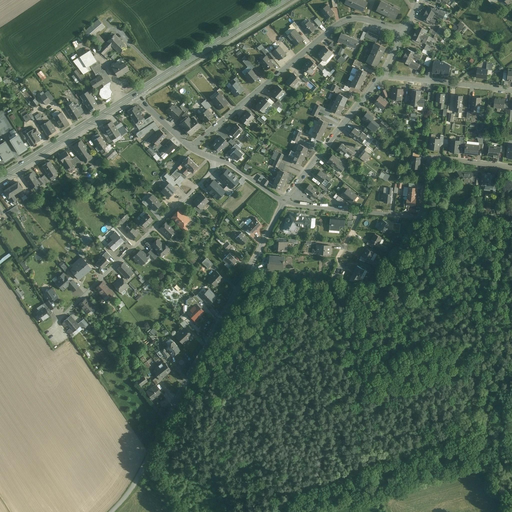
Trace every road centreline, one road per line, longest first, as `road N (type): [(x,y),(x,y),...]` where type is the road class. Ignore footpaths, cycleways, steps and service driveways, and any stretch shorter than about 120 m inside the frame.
road 1 (residential): [(283,201),(114,511)]
road 2 (unknown): [(246,511),(243,496),(267,491),(370,432),(376,371),(473,337)]
road 3 (residential): [(283,201),(423,216),(430,157),(511,166)]
road 4 (residential): [(192,146),(345,18),(406,32)]
road 5 (residential): [(215,160),(61,317)]
road 6 (track): [(507,511),(472,424),(473,337)]
road 7 (primary): [(285,0),(136,93)]
road 8 (residential): [(383,75),(283,201)]
road 9 (primary): [(136,93),(0,178)]
road 10 (residential): [(511,90),(383,75)]
